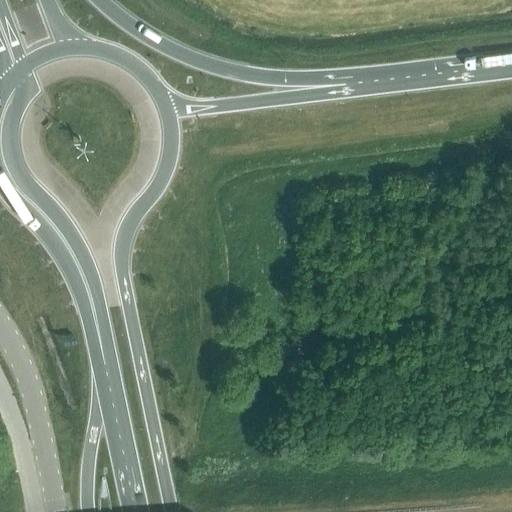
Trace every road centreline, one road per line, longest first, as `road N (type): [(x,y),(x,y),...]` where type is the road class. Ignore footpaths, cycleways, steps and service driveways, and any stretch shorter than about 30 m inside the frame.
road 1 (trunk): [(170,511),(121,268),(129,224),(169,159),(161,98)]
road 2 (trunk): [(22,67),(11,158),(88,265),(108,349),(104,365)]
road 3 (trunk): [(346,76),(279,78),(207,65),(153,41),(98,0)]
road 4 (trunk): [(0,182),(64,259),(104,365)]
road 5 (unclassified): [(0,323),(22,363),(56,511)]
road 6 (trunk): [(346,76),(276,100),(187,109),(161,98)]
road 7 (trunk): [(511,56),(346,76)]
road 8 (trunk): [(104,365),(134,511)]
